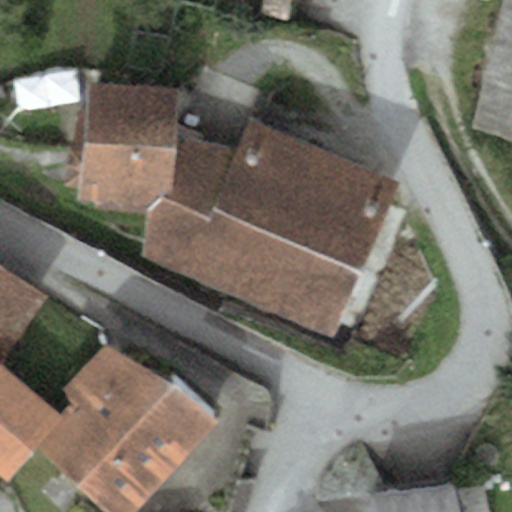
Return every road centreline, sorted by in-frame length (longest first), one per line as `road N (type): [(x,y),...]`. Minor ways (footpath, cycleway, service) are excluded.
road 1 (tertiary): [(396,0),(389,55),(398,122),(475,267),(491,312),(490,350),(470,382),(443,400),(410,408),(336,398)]
road 2 (tertiary): [(336,398),(0,211)]
road 3 (track): [(408,0),(481,188),(511,224)]
